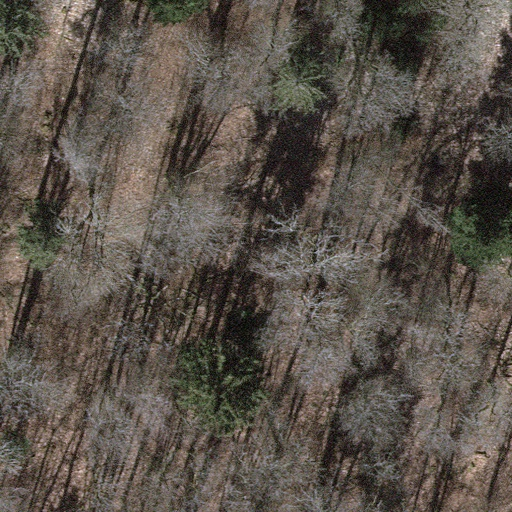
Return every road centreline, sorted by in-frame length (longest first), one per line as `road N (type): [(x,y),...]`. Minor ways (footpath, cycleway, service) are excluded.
road 1 (track): [(0,255),(409,176),(511,173)]
road 2 (track): [(196,511),(289,429),(372,293),(409,176)]
